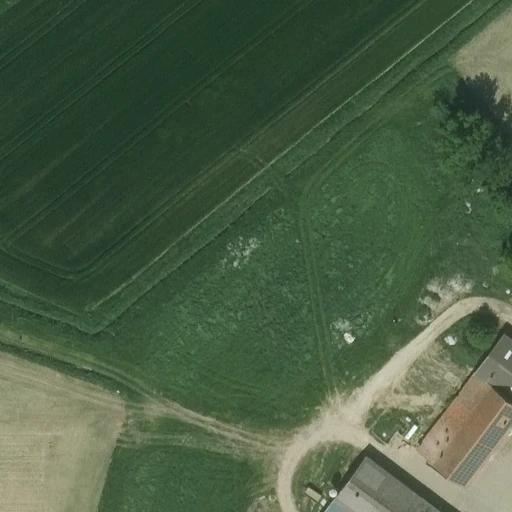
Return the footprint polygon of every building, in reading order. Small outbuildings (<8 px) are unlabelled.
[(511,340),(504,334),(476,372),(511,398),(511,340)] [(511,398),(476,372),(418,449),(465,484),(511,421),(511,398)] [(406,511),(419,495),(366,456),(336,497),(356,511),(406,511)] [(441,511),(419,495),(406,511),(441,511)] [(356,511),(336,497),(324,511),(356,511)]
